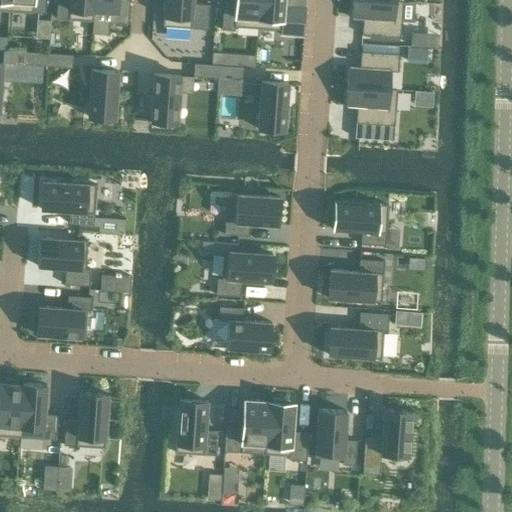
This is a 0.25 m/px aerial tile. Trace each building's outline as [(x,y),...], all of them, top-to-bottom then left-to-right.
[(0,0),(0,10),(9,11),(9,0),(0,0)] [(9,0),(9,11),(45,14),(45,0),(9,0)] [(56,0),(55,18),(93,21),(93,11),(92,11),(92,0),(56,0)] [(92,0),(92,11),(93,11),(115,13),(115,22),(128,23),(129,0),(92,0)] [(164,0),(162,26),(207,29),(209,5),(192,3),(192,0),(164,0)] [(223,1),(221,30),(234,31),(234,27),(257,28),(259,0),(235,0),(235,2),(223,1)] [(259,0),(257,28),(280,30),(280,34),(303,36),(305,7),(283,5),(283,0),(259,0)] [(381,0),(352,0),(351,18),(362,19),(361,35),(369,35),(398,37),(400,37),(402,1),(395,0),(395,1),(381,0)] [(424,33),(411,32),(410,45),(423,46),(424,33)] [(408,48),(407,62),(415,63),(416,49),(408,48)] [(348,66),(346,86),(389,89),(389,88),(391,71),(398,72),(399,54),(360,51),(359,67),(348,66)] [(23,52),(22,64),(47,66),(48,53),(23,52)] [(48,53),(47,66),(71,68),(72,55),(48,53)] [(194,64),(193,76),(217,78),(218,65),(194,64)] [(218,65),(217,78),(240,80),(241,67),(218,65)] [(90,69),(87,116),(115,118),(118,71),(90,69)] [(153,74),(150,121),(177,123),(180,75),(153,74)] [(260,81),(257,128),(284,130),(288,83),(260,81)] [(19,85),(18,110),(58,110),(58,86),(19,85)] [(346,86),(345,106),(356,107),(354,137),(393,140),(396,89),(389,88),(389,89),(346,86)] [(42,181),(40,209),(69,211),(68,224),(78,225),(78,232),(124,235),(125,219),(93,217),(96,184),(42,181)] [(224,221),(224,234),(248,236),(249,224),(278,226),(280,197),(231,194),(229,222),(224,221)] [(334,201),(332,229),(361,231),(360,244),(385,245),(386,228),(388,205),(334,201)] [(38,237),(37,264),(65,266),(64,284),(89,286),(90,269),(85,269),(87,241),(38,237)] [(217,278),(215,295),(240,296),(241,280),(270,282),(272,253),(223,250),(221,278),(217,278)] [(330,270),(328,298),(381,302),(384,261),(359,259),(358,272),(330,270)] [(34,313),(33,327),(36,328),(36,334),(84,338),(86,310),(91,310),(92,297),(67,296),(66,308),(38,306),(37,313),(34,313)] [(219,306),(218,319),(227,320),(225,348),(269,351),(271,322),(242,320),(243,308),(219,306)] [(330,326),(328,355),(381,359),(383,331),(387,331),(388,314),(359,312),(358,328),(330,326)] [(406,313),(396,312),(395,324),(405,324),(406,313)] [(0,435),(19,437),(22,384),(21,384),(18,384),(18,380),(4,379),(4,383),(0,382),(0,435)] [(22,384),(19,437),(55,439),(57,415),(44,414),(46,385),(21,383),(21,384),(22,384)] [(65,420),(63,445),(104,448),(108,394),(79,392),(77,421),(65,420)] [(178,399),(175,453),(216,455),(217,431),(205,430),(207,401),(178,399)] [(268,402),(265,454),(289,456),(289,460),(306,461),(308,432),(292,431),(293,403),(288,403),(289,400),(273,399),(273,402),(268,402)] [(229,427),(227,452),(265,454),(268,402),(244,400),(242,428),(229,427)] [(317,409),(314,457),(342,459),(342,464),(355,465),(356,441),(344,440),(346,411),(317,409)] [(364,437),(362,466),(379,467),(380,453),(408,455),(411,411),(383,410),(381,438),(364,437)] [(219,497),(220,475),(209,475),(207,496),(207,499),(218,499),(219,497)]
